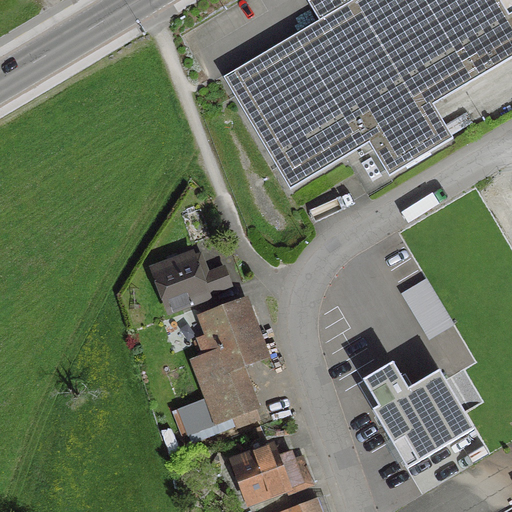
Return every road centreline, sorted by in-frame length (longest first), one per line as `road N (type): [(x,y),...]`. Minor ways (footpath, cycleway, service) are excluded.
road 1 (residential): [(511,145),(349,240),(305,287),(300,357),(353,511)]
road 2 (primary): [(0,81),(135,0)]
